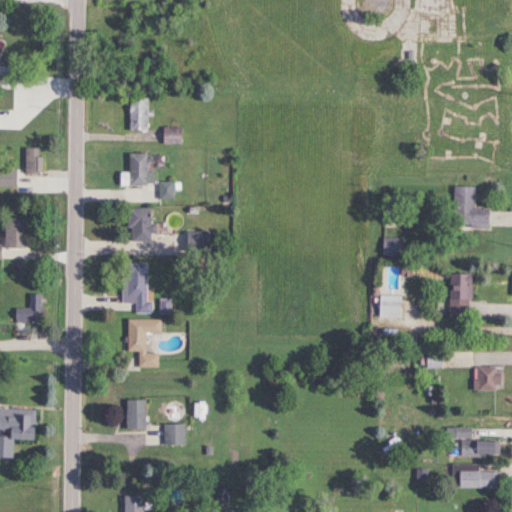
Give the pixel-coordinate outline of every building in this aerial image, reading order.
[(126,130),(148,130),(148,99),(126,99),(126,130)] [(181,144),(181,128),(160,128),(160,144),(181,144)] [(22,174),(39,174),(39,148),(22,148),(22,174)] [(118,185),(152,185),(152,171),(151,171),(151,154),(127,154),(127,173),(118,173),(118,185)] [(171,182),(157,182),(157,198),(171,198),(171,182)] [(472,208),(473,187),(451,186),(450,227),(487,228),(487,208),(472,208)] [(125,241),(152,241),(152,208),(125,208),(125,241)] [(28,245),(28,219),(2,219),(2,245),(28,245)] [(380,256),(401,256),(401,237),(380,237),(380,256)] [(121,303),(133,303),(133,313),(151,313),(151,301),(146,301),(146,263),(121,263),(121,303)] [(447,273),(447,315),(468,315),(468,273),(447,273)] [(26,295),(26,309),(12,309),(12,323),(41,323),(41,295),(26,295)] [(375,317),(400,317),(400,295),(375,295),(375,317)] [(125,319),(125,353),(136,353),(136,368),(157,368),(157,353),(146,353),(146,333),(159,334),(159,320),(125,319)] [(440,367),(440,352),(423,352),(423,367),(440,367)] [(472,391),(496,391),(496,367),(472,367),(472,391)] [(144,430),(144,401),(124,401),(124,430),(144,430)] [(32,409),(0,408),(0,457),(11,458),(12,440),(31,441),(32,409)] [(162,425),(162,445),(184,445),(184,425),(162,425)] [(444,428),(444,438),(456,438),(456,456),(497,457),(497,441),(470,441),(470,428),(444,428)] [(477,471),(477,464),(450,464),(450,488),(494,488),(494,471),(477,471)] [(139,511),(140,496),(121,496),(120,511),(139,511)]
